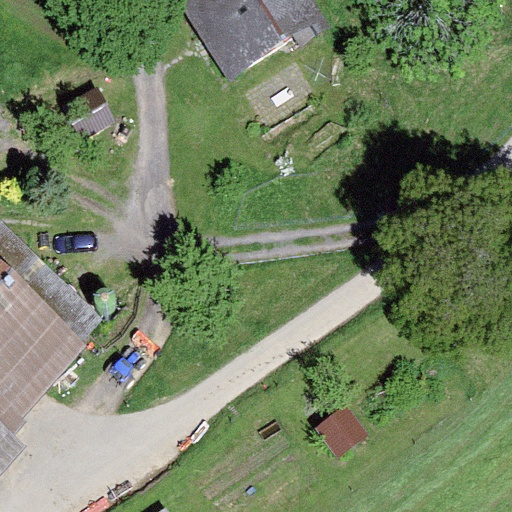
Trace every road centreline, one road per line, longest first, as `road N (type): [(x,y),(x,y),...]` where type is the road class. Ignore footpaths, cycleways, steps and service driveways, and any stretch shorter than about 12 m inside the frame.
road 1 (unclassified): [(511,160),(384,283),(52,511)]
road 2 (track): [(162,0),(147,208),(160,252),(162,308),(138,360),(29,511)]
road 3 (track): [(73,258),(205,252),(393,227),(461,208)]
